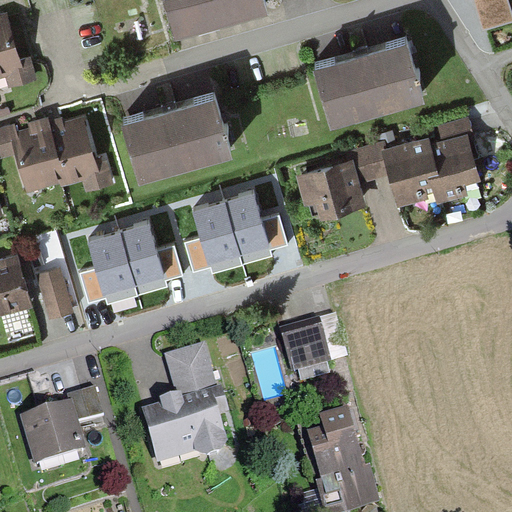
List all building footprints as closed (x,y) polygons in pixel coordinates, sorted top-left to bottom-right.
[(165,0),(174,28),(264,1),(263,0),(165,0)] [(511,6),(510,0),(474,0),(483,28),(511,18),(511,6)] [(5,15),(0,16),(0,78),(16,75),(17,80),(32,75),(26,54),(17,57),(5,15)] [(310,62),(328,122),(418,95),(400,35),(310,62)] [(119,116),(137,176),(227,149),(209,89),(119,116)] [(13,152),(21,179),(65,166),(53,125),(51,114),(37,118),(38,123),(14,130),(8,132),(13,152)] [(81,117),(53,125),(65,166),(67,173),(83,169),(88,187),(112,180),(105,156),(92,159),(81,117)] [(0,155),(13,152),(8,132),(14,130),(11,122),(0,125),(0,155)] [(455,122),(382,145),(388,166),(398,195),(433,184),(436,194),(475,182),(455,122)] [(345,157),(352,177),(388,166),(382,145),(345,157)] [(323,211),(359,199),(352,177),(345,157),(297,172),(307,200),(318,197),(323,211)] [(252,191),(196,208),(203,232),(184,238),(192,267),(210,261),(213,269),(272,251),(270,244),(287,240),(278,211),(260,217),(252,191)] [(147,221),(90,238),(97,262),(78,268),(87,297),(105,292),(107,299),(167,281),(165,275),(181,270),(173,242),(155,247),(147,221)] [(13,250),(0,254),(0,302),(27,294),(13,250)] [(59,265),(37,271),(48,312),(71,306),(59,265)] [(319,321),(281,330),(291,369),(329,359),(319,321)] [(161,402),(141,408),(156,459),(221,440),(212,409),(222,406),(203,341),(164,353),(175,388),(159,393),(161,402)] [(67,403),(73,424),(100,416),(91,386),(64,394),(67,403)] [(22,416),(35,463),(80,450),(73,424),(67,403),(22,416)] [(306,431),(317,470),(336,465),(347,504),(376,496),(365,459),(359,461),(343,404),(318,412),(322,426),(306,431)]
